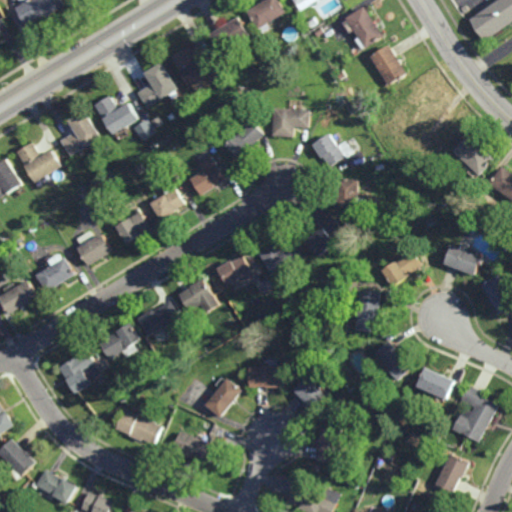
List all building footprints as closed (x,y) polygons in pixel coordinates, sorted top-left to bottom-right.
[(51,17),(49,12),(31,23),(23,11),(21,12),(19,8),(32,0),(63,0),(68,7),(51,17)] [(279,0),(285,10),(269,19),(272,24),(263,30),(261,25),(260,25),(249,7),(253,4),(256,9),(268,2),(271,0),(279,0)] [(296,0),(302,10),(320,0),(296,0)] [(511,0),(511,20),(486,38),(471,16),(494,0),(511,0)] [(386,32),(368,44),(349,14),(358,8),(360,12),(368,8),(372,14),(374,13),(386,32)] [(222,49),(211,30),(240,13),(251,31),(222,49)] [(313,24),(309,18),(316,14),(319,20),(313,24)] [(325,29),(318,34),(316,29),(323,25),(325,29)] [(308,53),(302,44),(311,38),(317,47),(308,53)] [(392,82),(374,53),(393,41),(411,70),(392,82)] [(196,58),(208,51),(218,68),(192,84),(173,53),(188,44),(196,58)] [(282,67),(277,60),(281,58),(285,64),(282,67)] [(148,105),(139,90),(153,81),(146,69),(163,59),(179,86),(148,105)] [(284,77),(281,72),(287,68),(290,73),(284,77)] [(118,106),(129,99),(139,116),(114,132),(96,102),(109,93),(111,92),(119,105),(118,106)] [(433,101),(438,105),(432,114),(430,113),(428,116),(429,117),(425,124),(412,116),(413,114),(412,113),(417,104),(415,103),(417,100),(421,103),(421,102),(418,100),(419,96),(422,94),(427,97),(429,93),(436,97),(433,101)] [(310,125),(297,124),(296,134),(276,133),(275,133),(277,105),(312,108),(310,125)] [(72,153),(63,139),(77,130),(70,118),(77,112),(85,108),(101,134),(72,153)] [(143,137),(135,124),(148,116),(156,130),(143,137)] [(241,157),(227,143),(253,118),(266,131),(252,144),(253,145),(241,157)] [(204,127),(201,123),(206,119),(209,124),(204,127)] [(347,155),(332,165),(325,155),(324,156),(315,142),(331,131),(347,155)] [(482,173),(456,148),(470,132),(497,157),(482,173)] [(43,154),(54,148),(64,164),(38,180),(20,149),(35,140),(36,141),(43,154)] [(217,185),(204,193),(193,176),(206,168),(201,161),(202,161),(212,154),(228,178),(217,185)] [(0,197),(0,161),(9,156),(25,182),(0,197)] [(140,172),(135,164),(141,161),(145,168),(143,169),(140,172)] [(511,196),(492,182),(505,164),(511,169),(511,196)] [(360,206),(339,206),(340,176),(361,177),(360,206)] [(177,186),(187,202),(177,208),(178,209),(164,218),(153,201),(167,192),(165,189),(174,183),(177,186)] [(83,203),(79,198),(86,193),(89,199),(83,203)] [(109,215),(105,209),(109,206),(113,212),(109,215)] [(128,241),(118,224),(139,211),(136,207),(139,206),(141,209),(142,210),(151,225),(141,231),(142,232),(128,241)] [(322,254),(309,237),(324,225),(322,222),(333,213),(348,231),(338,239),(339,240),(322,254)] [(83,245),(97,238),(93,230),(79,238),(83,245)] [(91,264),(80,246),(102,232),(113,250),(91,264)] [(20,246),(16,239),(20,237),(24,244),(20,246)] [(283,248),(296,241),(305,257),(273,273),(261,249),(279,239),(283,248)] [(12,251),(9,247),(14,243),(17,248),(12,251)] [(476,274),(446,262),(453,244),(483,256),(476,274)] [(397,285),(385,269),(414,248),(422,259),(421,260),(424,265),(409,275),(410,276),(397,285)] [(230,284),(220,266),(233,258),(234,260),(244,254),(254,269),(230,284)] [(49,290),(39,273),(67,256),(77,272),(49,290)] [(511,306),(501,313),(483,284),(501,273),(511,292),(511,306)] [(203,303),(192,309),(182,292),(193,286),(192,285),(205,277),(215,294),(216,293),(221,303),(208,311),(203,303)] [(12,313),(1,295),(29,278),(40,296),(12,313)] [(380,331),(360,328),(364,288),(385,290),(380,331)] [(181,315),(169,323),(168,322),(164,324),(165,325),(150,334),(140,317),(154,308),(155,310),(172,300),(181,315)] [(111,358),(100,341),(118,330),(131,322),(142,338),(111,358)] [(402,379),(398,375),(394,380),(392,379),(391,376),(395,372),(393,369),(392,369),(378,354),(392,340),(416,366),(402,379)] [(97,362),(96,364),(94,362),(84,368),(93,383),(78,393),(73,385),(73,384),(69,378),(68,378),(67,377),(67,375),(62,367),(88,349),(97,362)] [(286,386),(269,386),(253,386),(252,367),(286,366),(286,386)] [(448,399),(420,387),(423,380),(421,379),(426,368),(456,380),(448,399)] [(321,414),(296,389),(310,376),(334,400),(321,414)] [(223,417),(207,404),(229,377),(245,390),(223,417)] [(119,394),(116,387),(120,384),(124,391),(119,394)] [(480,442),(465,433),(464,434),(454,428),(461,414),(463,415),(466,408),(473,411),(476,406),(463,399),(471,385),(485,393),(483,396),(500,405),(480,442)] [(0,400),(7,412),(8,411),(17,425),(0,436),(0,400)] [(368,410),(365,406),(372,401),(375,405),(368,410)] [(156,443),(151,441),(143,438),(142,440),(130,435),(131,434),(117,428),(126,409),(163,426),(156,443)] [(341,462),(322,461),(324,425),(344,427),(341,462)] [(215,465),(191,455),(190,457),(173,450),(174,447),(175,447),(183,430),(223,447),(215,465)] [(24,476),(1,453),(2,453),(15,439),(39,462),(24,476)] [(463,479),(462,478),(454,493),(438,485),(453,454),(471,463),(463,479)] [(64,479),(65,478),(79,487),(69,504),(55,495),(55,494),(38,485),(47,469),(64,479)] [(335,511),(309,511),(302,509),(303,507),(291,502),(298,483),(311,488),(311,490),(340,501),(335,511)] [(101,496),(101,495),(115,501),(110,511),(90,511),(83,509),(91,491),(101,496)]
